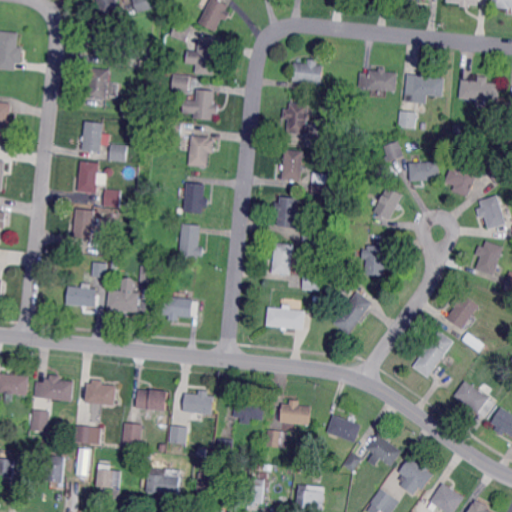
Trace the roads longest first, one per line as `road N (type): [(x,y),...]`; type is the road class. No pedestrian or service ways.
road 1 (residential): [(511,46),(294,25),(267,39),(228,359)]
road 2 (residential): [(511,476),(363,378),(0,335)]
road 3 (residential): [(28,338),(59,32),(38,0)]
road 4 (residential): [(363,378),(433,278),(438,233)]
